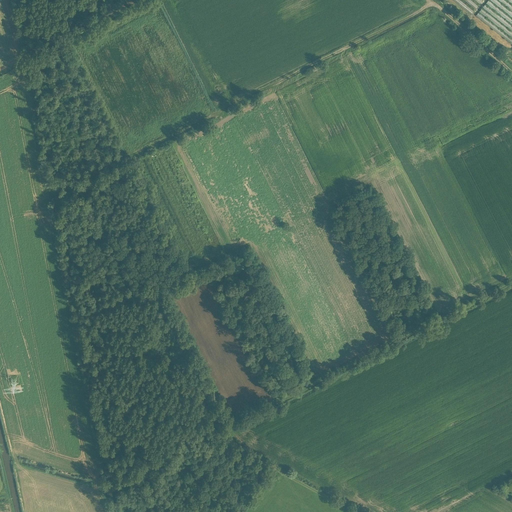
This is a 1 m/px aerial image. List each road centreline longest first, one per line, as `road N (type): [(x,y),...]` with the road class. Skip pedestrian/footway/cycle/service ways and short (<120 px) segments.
road 1 (track): [(54,193),(433,3)]
road 2 (track): [(225,428),(511,281)]
